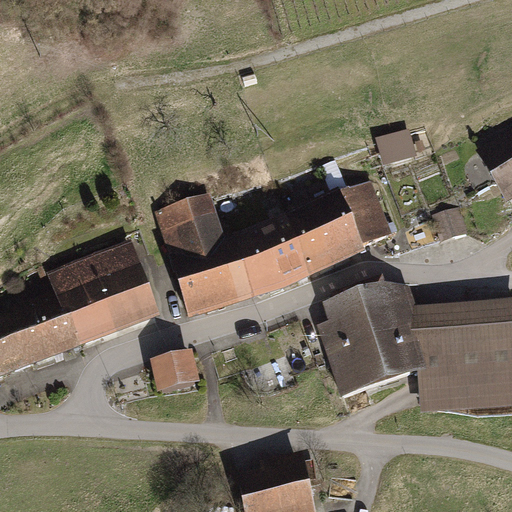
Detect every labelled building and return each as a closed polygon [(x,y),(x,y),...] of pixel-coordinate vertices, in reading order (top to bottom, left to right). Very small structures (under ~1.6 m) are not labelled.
[(379,135),(387,165),(421,156),(414,127),(379,135)] [(511,133),(473,156),(503,210),(511,205),(511,133)] [(329,204),(286,219),(308,283),(358,265),(355,256),(391,243),(372,189),(347,198),(335,165),(317,172),(329,204)] [(186,325),(252,303),(230,239),(218,243),(205,202),(151,220),(186,325)] [(252,303),(308,283),(286,219),(274,223),(268,206),(232,218),(238,236),(230,239),(252,303)] [(456,214),(431,221),(439,249),(464,241),(456,214)] [(130,248),(43,281),(51,302),(71,357),(158,324),(130,248)] [(379,294),(319,311),(324,331),(311,334),(333,409),(413,385),(409,313),(406,295),(379,294)] [(51,302),(0,320),(0,391),(74,364),(71,357),(51,302)] [(511,306),(409,313),(413,385),(416,424),(511,417),(511,306)] [(188,359),(144,370),(153,404),(196,393),(188,359)] [(237,511),(306,511),(297,463),(255,471),(256,480),(232,484),(237,511)]
